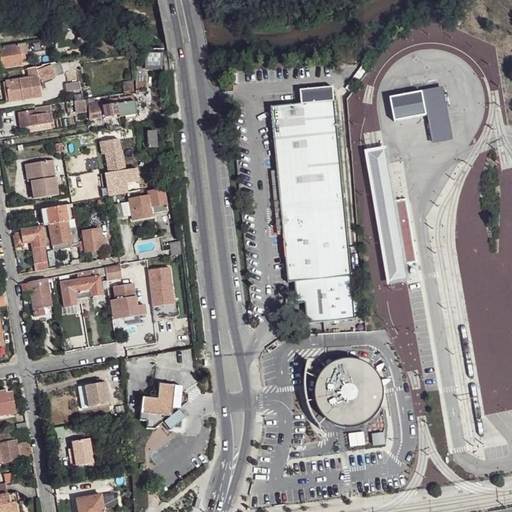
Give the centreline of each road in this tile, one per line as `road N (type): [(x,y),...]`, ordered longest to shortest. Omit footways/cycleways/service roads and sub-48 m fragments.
road 1 (secondary): [(231,469),(246,438),(248,398),(184,0)]
road 2 (secondary): [(168,0),(231,469)]
road 3 (unknown): [(281,400),(293,359),(325,344),(361,341),(389,363),(401,417),(397,453),(375,468),(299,478),(284,470),(281,456)]
road 4 (unknown): [(0,208),(132,180),(136,168),(119,138)]
road 5 (residential): [(0,208),(26,367)]
road 6 (residential): [(26,367),(50,511)]
